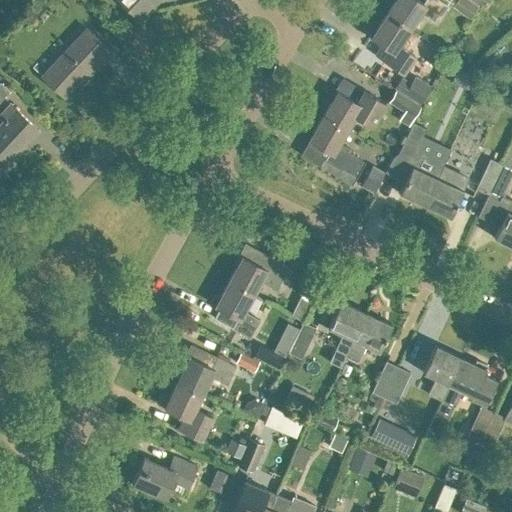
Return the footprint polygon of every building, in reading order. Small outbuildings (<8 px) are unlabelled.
[(118,0),(138,18),(154,0),(156,0),(158,1),(158,0),(118,0)] [(417,0),(394,0),(386,13),(409,28),(420,12),(435,23),(447,5),(438,0),(424,0),(423,3),(417,0)] [(478,4),(473,0),(455,0),(452,6),(469,18),(478,4)] [(409,28),(386,13),(370,36),(391,50),(384,60),(402,72),(414,55),(398,45),(409,28)] [(111,51),(86,28),(41,76),(63,97),(80,79),(83,81),(111,51)] [(511,61),(503,70),(511,80),(511,61)] [(414,75),(410,82),(405,79),(399,90),(418,103),(426,91),(430,85),(414,75)] [(0,82),(0,100),(9,90),(0,82)] [(337,88),(322,114),(347,129),(355,115),(372,124),(386,101),(364,88),(357,100),(337,88)] [(388,101),(395,105),(412,116),(413,116),(420,104),(395,90),(388,101)] [(0,169),(37,129),(9,103),(0,111),(0,118),(2,120),(0,122),(0,169)] [(347,129),(322,114),(308,138),(328,150),(319,165),(352,184),(365,161),(338,145),(347,129)] [(414,118),(403,149),(419,154),(429,123),(414,118)] [(501,194),(511,171),(511,168),(489,158),(475,188),(487,194),(499,200),(501,194)] [(398,192),(423,204),(436,176),(411,164),(398,192)] [(373,192),(383,172),(371,165),(360,185),(373,192)] [(436,176),(423,204),(449,216),(462,188),(436,176)] [(493,215),(501,219),(493,237),(511,245),(511,199),(501,194),(499,200),(487,194),(477,215),(490,221),(493,215)] [(261,266),(240,255),(227,280),(252,293),(259,280),(275,289),(287,266),(267,255),(261,266)] [(252,293),(227,280),(213,304),(218,307),(212,318),(247,338),(258,319),(242,311),(252,293)] [(302,320),(311,303),(300,296),(291,314),(302,320)] [(326,327),(341,334),(328,361),(340,366),(352,339),(365,312),(339,300),(326,327)] [(365,312),(352,339),(377,351),(389,324),(365,312)] [(315,327),(302,322),(288,353),(301,358),(315,327)] [(278,368),(284,355),(259,343),(253,355),(278,368)] [(427,393),(439,399),(459,356),(434,344),(421,371),(435,378),(427,393)] [(239,352),(234,362),(253,371),(258,361),(239,352)] [(174,381),(200,393),(209,375),(225,383),(234,364),(214,355),(209,365),(187,355),(174,381)] [(473,363),(459,356),(439,399),(453,406),(461,390),(472,395),(471,397),(484,402),(494,379),(482,374),(486,365),(474,359),(473,363)] [(382,396),(397,366),(385,361),(371,391),(382,396)] [(397,366),(382,396),(395,402),(410,371),(397,366)] [(192,410),(200,393),(174,381),(162,406),(185,417),(180,428),(199,437),(208,418),(192,410)] [(246,401),(242,409),(256,416),(263,402),(254,398),(246,401)] [(511,399),(504,416),(503,418),(503,419),(511,422),(511,399)] [(264,423),(280,430),(287,412),(271,405),(264,423)] [(466,436),(477,441),(492,410),(480,405),(466,436)] [(503,418),(504,416),(492,410),(477,441),(490,447),(503,419),(503,418)] [(314,421),(328,427),(333,418),(319,411),(314,421)] [(397,426),(387,448),(405,456),(416,434),(397,426)] [(332,443),(346,448),(351,432),(338,427),(332,443)] [(248,437),(244,445),(240,456),(236,465),(252,471),(263,444),(248,437)] [(225,450),(240,456),(244,445),(230,439),(225,450)] [(302,469),(310,450),(298,445),(290,463),(302,469)] [(375,453),(356,446),(349,463),(368,471),(375,453)] [(195,466),(170,455),(166,467),(141,457),(130,483),(164,497),(171,481),(187,487),(195,466)] [(400,466),(392,488),(415,497),(423,475),(400,466)] [(227,473),(216,468),(208,487),(219,491),(227,473)] [(452,504),(459,483),(447,479),(440,499),(452,504)] [(241,511),(267,511),(275,494),(242,480),(234,502),(244,506),(241,511)] [(464,508),(473,511),(486,511),(491,501),(471,493),(464,508)] [(305,511),(307,507),(289,500),(276,494),(275,494),(267,511),(305,511)]
